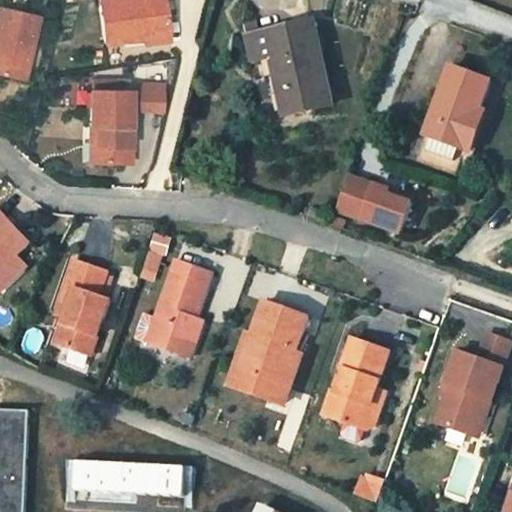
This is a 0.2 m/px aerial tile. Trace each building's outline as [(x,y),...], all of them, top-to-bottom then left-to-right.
[(111,0),(119,46),(151,41),(149,31),(178,27),(173,0),(111,0)] [(0,71),(22,76),(35,12),(0,3),(0,71)] [(316,16),(269,26),(287,109),(333,100),(316,16)] [(178,27),(149,31),(151,41),(180,36),(178,27)] [(491,77),(451,63),(418,161),(457,174),(491,77)] [(87,90),(87,121),(97,121),(98,160),(130,160),(128,89),(87,90)] [(98,160),(97,121),(87,121),(88,160),(98,160)] [(346,180),(337,207),(346,210),(345,215),(355,219),(353,223),(391,237),(401,206),(378,197),(380,192),(346,180)] [(303,216),(330,226),(335,211),(308,202),(303,216)] [(0,208),(0,288),(5,293),(30,267),(19,254),(31,240),(0,208)] [(345,215),(335,211),(330,226),(340,229),(345,215)] [(115,298),(111,296),(104,293),(113,270),(78,256),(61,301),(70,305),(57,343),(94,356),(115,298)] [(196,352),(204,329),(192,325),(199,308),(213,268),(183,258),(163,314),(154,337),(196,352)] [(113,270),(104,293),(111,296),(119,272),(113,270)] [(261,297),(235,366),(275,380),(287,349),(302,356),(309,335),(299,332),(307,313),(261,297)] [(136,331),(154,337),(163,314),(144,308),(136,331)] [(199,308),(192,325),(204,329),(210,310),(199,308)] [(485,330),(477,353),(500,361),(509,339),(485,330)] [(381,400),(375,398),(385,372),(395,347),(354,332),(342,364),(345,365),(328,411),(372,426),(381,400)] [(442,419),(468,428),(475,406),(482,409),(500,361),(477,353),(463,347),(451,379),(456,380),(442,419)] [(287,349),(275,380),(235,366),(228,363),(220,382),(284,403),(302,356),(287,349)] [(396,376),(385,372),(375,398),(381,400),(387,402),(396,376)] [(474,430),(482,409),(475,406),(468,428),(474,430)] [(0,511),(24,511),(29,421),(0,420),(0,511)] [(352,491),(376,501),(386,473),(370,468),(366,477),(359,474),(352,491)] [(506,511),(511,511),(511,490),(503,510),(506,511)]
